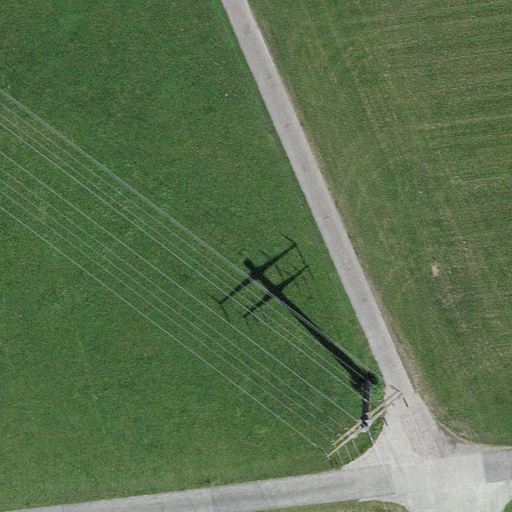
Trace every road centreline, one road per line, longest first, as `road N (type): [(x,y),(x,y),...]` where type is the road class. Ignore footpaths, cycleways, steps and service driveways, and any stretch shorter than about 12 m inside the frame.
road 1 (track): [(230,0),(437,485)]
road 2 (track): [(511,476),(210,511)]
